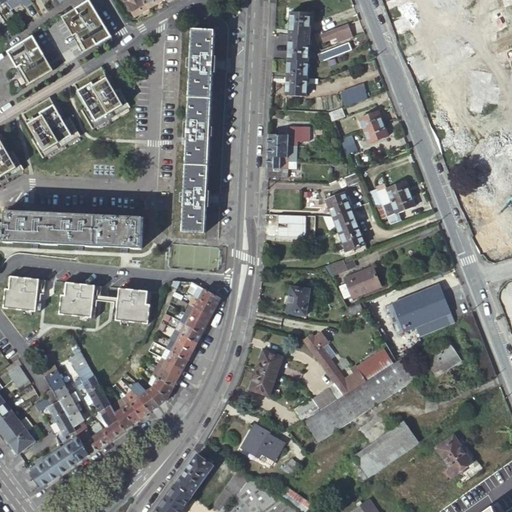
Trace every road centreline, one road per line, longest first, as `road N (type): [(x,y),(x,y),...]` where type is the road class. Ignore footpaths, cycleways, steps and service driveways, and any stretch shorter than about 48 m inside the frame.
road 1 (unclassified): [(0,197),(31,183),(148,188),(158,23)]
road 2 (unclassified): [(367,0),(473,278)]
road 3 (tertiary): [(241,282),(257,0)]
road 4 (residential): [(0,277),(19,261),(241,282)]
road 5 (unclassified): [(194,423),(159,423),(135,434),(27,511)]
road 6 (tertiary): [(194,423),(224,361),(241,282)]
road 7 (residential): [(0,119),(125,43)]
